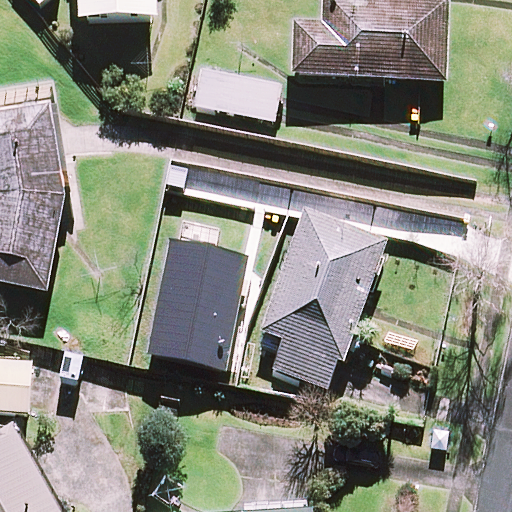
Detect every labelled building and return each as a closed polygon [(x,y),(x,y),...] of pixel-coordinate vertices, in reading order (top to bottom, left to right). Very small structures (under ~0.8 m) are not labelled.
[(30,0),(40,10),(50,0),(30,0)] [(158,26),(157,0),(79,0),(80,28),(158,26)] [(449,6),(326,6),(326,35),(298,34),(296,82),(446,88),(449,6)] [(283,86),(199,72),(192,111),(276,126),(283,86)] [(0,286),(45,295),(66,180),(55,109),(0,117),(0,286)] [(385,239),(305,210),(262,329),(284,337),(273,368),(330,389),(385,239)] [(31,354),(0,352),(0,411),(29,413),(31,354)] [(58,511),(12,428),(0,434),(0,511),(58,511)] [(307,511),(307,501),(153,509),(153,511),(307,511)]
